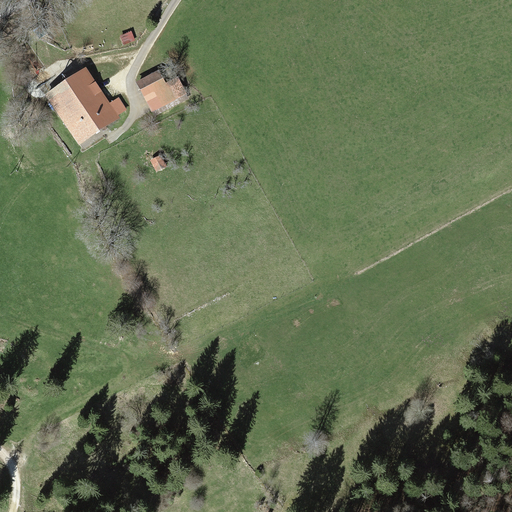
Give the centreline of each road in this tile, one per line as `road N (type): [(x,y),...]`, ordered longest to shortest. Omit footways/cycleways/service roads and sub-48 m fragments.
road 1 (track): [(15,469),(47,422),(127,371),(114,357),(17,323),(0,307)]
road 2 (track): [(0,223),(15,194),(43,171),(111,144)]
